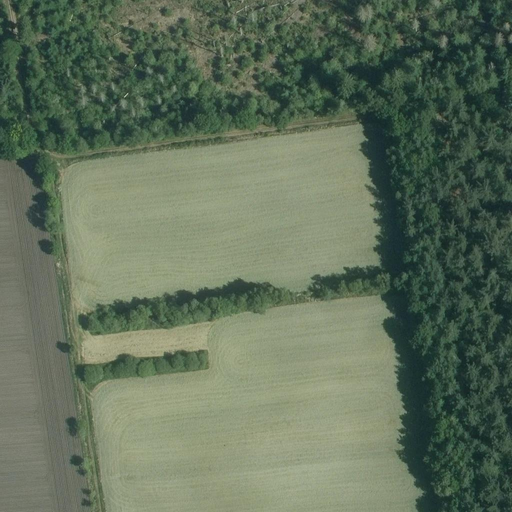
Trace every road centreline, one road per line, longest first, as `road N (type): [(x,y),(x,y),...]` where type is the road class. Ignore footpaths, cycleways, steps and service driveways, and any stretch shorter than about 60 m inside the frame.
road 1 (track): [(511,94),(47,151)]
road 2 (track): [(13,0),(33,132),(46,145)]
